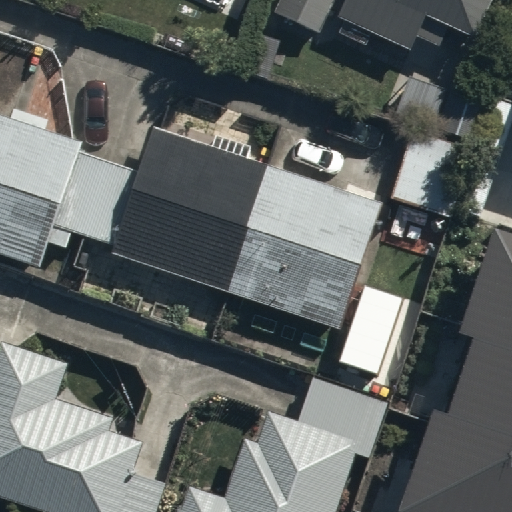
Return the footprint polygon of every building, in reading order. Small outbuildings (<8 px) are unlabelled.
[(286,0),(279,18),(318,34),(331,0),(286,0)] [(348,0),(342,16),(413,46),(428,11),(476,32),(489,0),(348,0)] [(0,250),(43,264),(57,222),(118,242),(116,247),(338,320),(377,201),(155,128),(140,172),(80,152),(81,147),(0,119),(0,250)] [(387,196),(457,217),(478,148),(408,127),(387,196)] [(399,511),(511,511),(511,236),(499,232),(466,329),(476,332),(446,418),(432,414),(399,511)] [(2,346),(0,353),(0,496),(48,511),(155,511),(165,482),(131,471),(141,443),(105,431),(108,421),(56,404),(68,367),(2,346)] [(193,484),(184,511),(333,511),(354,449),(368,454),(386,401),(313,377),(298,424),(262,413),(254,437),(245,435),(225,494),(193,484)]
